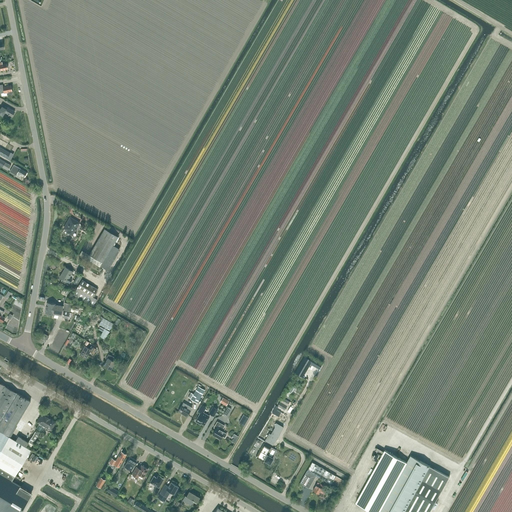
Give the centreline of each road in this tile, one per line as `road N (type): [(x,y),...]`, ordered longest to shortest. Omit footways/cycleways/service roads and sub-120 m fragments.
road 1 (unclassified): [(23,347),(47,217),(8,0)]
road 2 (unclassified): [(306,511),(23,347)]
road 3 (unclassified): [(255,511),(0,362)]
road 4 (track): [(511,380),(433,511)]
